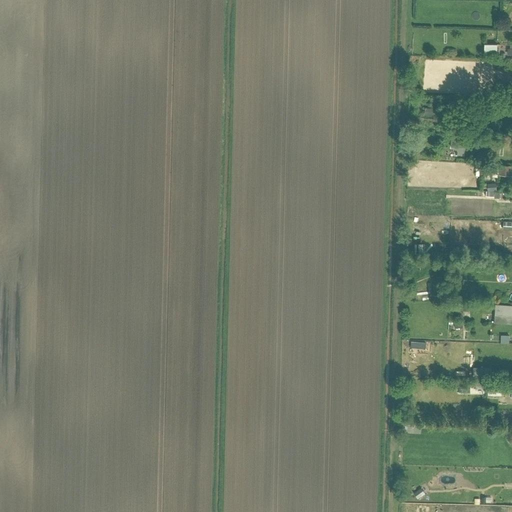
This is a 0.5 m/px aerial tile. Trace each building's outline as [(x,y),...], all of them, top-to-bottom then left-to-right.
[(481,55),(497,54),(496,43),(481,44),(481,55)] [(499,166),(498,174),(511,174),(511,167),(499,166)] [(503,230),(511,230),(511,221),(503,222),(503,230)] [(424,252),(424,243),(412,243),(411,252),(424,252)] [(511,324),(511,316),(494,315),(494,323),(511,324)] [(501,396),(501,383),(487,382),(487,396),(501,396)] [(418,489),(413,493),(416,499),(422,495),(418,489)]
